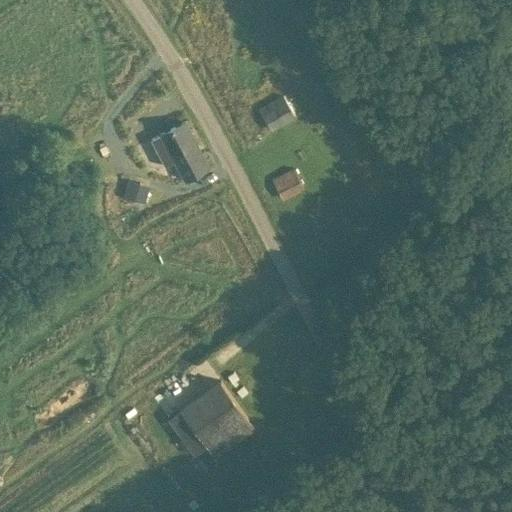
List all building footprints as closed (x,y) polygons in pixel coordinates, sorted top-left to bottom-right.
[(259,108),(271,130),(295,117),(283,94),(259,108)] [(186,179),(208,167),(185,121),(151,140),(164,165),(175,160),(186,179)] [(272,178),(283,199),(304,188),(293,167),(272,178)] [(129,178),(124,196),(145,202),(150,184),(129,178)] [(214,456),(255,427),(221,379),(180,409),(214,456)]
